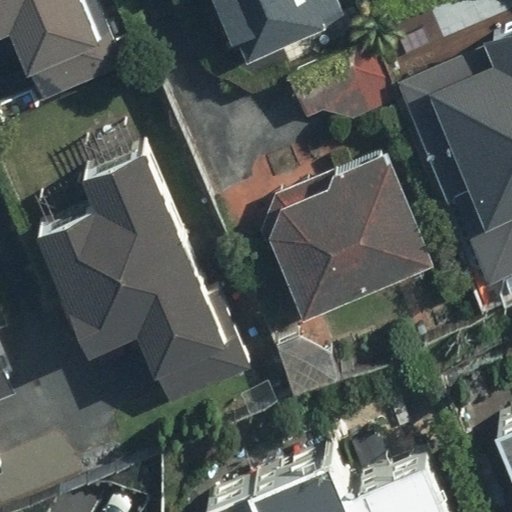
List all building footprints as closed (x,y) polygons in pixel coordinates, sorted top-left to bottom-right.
[(0,0),(0,27),(7,24),(34,89),(122,53),(99,0),(0,0)] [(218,0),(231,29),(249,21),(259,45),(345,10),(340,0),(218,0)] [(511,19),(396,70),(487,278),(511,266),(511,19)] [(373,32),(291,67),(319,131),(401,96),(373,32)] [(428,253),(380,146),(255,201),(302,308),(428,253)] [(88,203),(32,227),(84,345),(140,321),(169,387),(248,352),(219,286),(206,291),(143,147),(76,176),(88,203)] [(323,321),(276,337),(292,384),(339,368),(323,321)] [(0,400),(24,391),(0,333),(0,481),(15,475),(0,439),(0,400)] [(511,416),(486,429),(511,484),(511,416)] [(446,511),(420,452),(349,483),(332,444),(202,500),(207,511),(446,511)]
